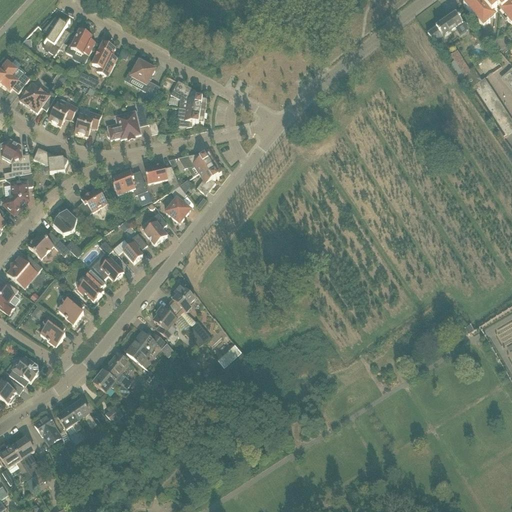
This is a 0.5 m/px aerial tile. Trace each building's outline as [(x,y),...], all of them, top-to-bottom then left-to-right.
[(502,13),(511,3),(511,0),(488,0),(483,5),(479,0),(470,0),(463,6),(484,29),(496,19),(494,16),(499,11),(502,13)] [(511,3),(502,13),(501,14),(511,27),(511,26),(511,3)] [(445,45),(444,41),(443,39),(463,25),(456,15),(436,29),(428,35),(438,51),(443,48),(445,45)] [(55,20),(52,23),(43,33),(49,39),(42,50),(55,58),(70,35),(65,32),(68,27),(60,22),(60,23),(55,20)] [(89,58),(96,45),(90,43),(92,39),(80,33),(77,40),(74,39),(66,55),(72,58),(74,58),(76,54),(84,58),(85,56),(89,58)] [(26,50),(35,49),(34,41),(26,42),(22,47),(26,50)] [(97,73),(109,79),(118,61),(112,58),(116,51),(103,45),(103,46),(101,46),(99,51),(100,51),(92,67),(99,70),(97,73)] [(126,62),(129,56),(124,53),(121,59),(126,62)] [(467,91),(475,86),(481,82),(475,72),(470,75),(456,53),(447,59),(451,65),(450,66),(467,91)] [(150,106),(160,89),(149,83),(155,72),(140,64),(131,79),(146,87),(143,93),(146,95),(141,105),(150,106)] [(19,95),(31,81),(25,76),(26,75),(20,69),(17,73),(8,65),(0,74),(0,87),(0,88),(1,86),(10,94),(13,91),(19,95)] [(79,82),(84,85),(88,78),(82,75),(79,82)] [(58,82),(61,85),(63,86),(67,80),(62,76),(60,78),(58,82)] [(197,93),(178,83),(173,94),(171,97),(179,102),(181,102),(180,110),(205,114),(207,102),(203,101),(203,98),(197,98),(197,93)] [(32,86),(20,103),(38,116),(42,110),(47,114),(57,98),(51,94),(49,97),(32,86)] [(471,97),(474,95),(504,139),(509,136),(479,91),(475,86),(467,91),(471,97)] [(66,120),(72,123),(78,111),(67,105),(61,102),(49,123),(61,129),(66,120)] [(146,115),(144,105),(135,104),(138,114),(139,117),(146,115)] [(178,132),(192,129),(193,127),(199,128),(199,125),(204,126),(205,114),(180,110),(179,110),(177,122),(180,122),(178,132)] [(91,129),(98,131),(102,118),(89,114),(87,120),(81,118),(75,135),(88,139),(91,129)] [(139,130),(136,114),(116,119),(118,127),(108,130),(111,142),(121,140),(121,142),(141,137),(139,130)] [(159,136),(157,126),(156,124),(149,126),(149,127),(152,138),(159,136)] [(11,144),(1,149),(2,160),(12,165),(11,180),(32,176),(30,156),(22,157),(21,150),(11,144)] [(38,151),(39,151),(34,162),(46,167),(49,167),(50,167),(50,176),(65,174),(65,171),(68,163),(64,161),(64,160),(56,161),(56,158),(38,151)] [(182,160),(189,170),(195,169),(199,176),(216,165),(209,155),(206,158),(204,155),(199,158),(197,156),(182,160)] [(197,190),(206,198),(216,186),(214,184),(220,180),(218,178),(222,175),(216,165),(199,176),(204,182),(197,190)] [(169,187),(178,184),(172,169),(165,171),(165,167),(161,168),(161,167),(155,168),(156,169),(145,171),(148,186),(168,182),(169,187)] [(135,192),(138,198),(148,194),(141,175),(133,178),(131,174),(114,181),(116,188),(114,189),(118,199),(135,192)] [(11,180),(5,181),(5,182),(12,187),(13,198),(4,207),(15,217),(28,203),(27,189),(34,189),(32,176),(11,180)] [(185,192),(192,189),(189,183),(182,185),(185,192)] [(181,205),(187,197),(180,188),(172,193),(171,194),(177,202),(166,215),(180,226),(191,212),(181,205)] [(75,212),(85,222),(93,215),(107,206),(100,194),(98,195),(96,192),(81,201),(83,204),(75,212)] [(56,221),(54,229),(64,239),(72,235),(75,232),(78,224),(67,215),(59,218),(56,221)] [(144,234),(155,248),(167,238),(162,231),(167,227),(159,216),(148,224),(152,229),(144,234)] [(125,234),(131,229),(126,223),(120,228),(125,234)] [(41,236),(28,249),(41,262),(54,248),(41,236)] [(123,254),(134,266),(143,258),(141,256),(141,253),(146,249),(137,237),(127,245),(130,248),(123,254)] [(108,258),(113,253),(102,241),(98,245),(101,248),(100,249),(108,258)] [(78,260),(84,254),(72,243),(66,249),(70,253),(78,260)] [(66,249),(62,245),(57,251),(65,259),(70,253),(66,249)] [(43,270),(28,257),(23,262),(20,259),(14,266),(15,267),(7,276),(16,284),(23,289),(36,274),(38,275),(43,270)] [(114,284),(124,275),(111,261),(101,271),(114,284)] [(106,287),(92,273),(87,279),(89,280),(78,292),(84,298),(85,296),(94,305),(104,294),(101,292),(106,287)] [(18,293),(8,285),(4,290),(0,287),(0,310),(9,317),(15,309),(9,305),(18,293)] [(185,314),(187,316),(192,310),(189,308),(195,302),(181,288),(175,295),(178,297),(173,302),(173,303),(170,307),(181,317),(185,314)] [(36,305),(41,300),(35,295),(31,300),(36,305)] [(65,321),(74,328),(84,316),(80,313),(84,308),(69,295),(62,302),(66,305),(59,314),(66,320),(65,321)] [(175,322),(181,317),(170,307),(165,312),(162,310),(157,316),(159,317),(154,323),(163,330),(160,334),(168,340),(175,330),(172,327),(176,323),(175,322)] [(481,333),(482,333),(480,330),(511,310),(511,309),(479,329),(481,333)] [(47,328),(41,337),(48,343),(47,344),(56,351),(66,338),(62,335),(65,330),(49,318),(43,325),(47,328)] [(198,324),(196,325),(191,330),(204,346),(211,340),(198,324)] [(191,330),(185,334),(184,335),(198,351),(204,346),(191,330)] [(127,355),(141,367),(146,371),(151,364),(146,360),(157,347),(161,350),(162,349),(166,345),(155,336),(151,341),(143,334),(127,355)] [(511,386),(511,384),(485,337),(484,337),(511,386)] [(160,351),(168,359),(174,354),(167,345),(160,351)] [(130,366),(118,356),(104,374),(127,392),(133,385),(122,376),(130,366)] [(232,381),(248,363),(242,356),(225,371),(232,381)] [(9,378),(24,388),(28,383),(31,385),(36,378),(37,378),(39,375),(38,370),(35,367),(34,367),(26,361),(20,369),(17,367),(9,378)] [(104,374),(94,386),(106,396),(112,389),(113,390),(116,387),(120,390),(118,393),(125,400),(130,394),(127,392),(104,374)] [(149,374),(144,380),(149,384),(154,378),(149,374)] [(0,382),(0,400),(8,406),(17,395),(14,393),(18,387),(5,378),(1,383),(0,382)] [(201,399),(208,404),(213,397),(205,392),(201,399)] [(192,406),(204,409),(205,403),(193,400),(192,406)] [(97,428),(90,416),(81,403),(69,412),(78,424),(84,420),(92,431),(97,428)] [(116,408),(106,417),(118,432),(125,427),(119,420),(123,417),(116,408)] [(69,412),(58,420),(66,432),(67,432),(72,428),(76,433),(76,434),(82,430),(78,424),(69,412)] [(199,413),(190,422),(194,426),(202,417),(199,413)] [(111,426),(102,415),(96,419),(104,431),(111,426)] [(43,438),(48,445),(50,448),(63,440),(49,418),(35,428),(42,439),(43,438)] [(35,454),(26,441),(13,450),(33,480),(38,476),(27,459),(35,454)] [(71,442),(64,445),(72,463),(78,460),(71,442)] [(0,459),(8,471),(16,466),(23,477),(24,476),(33,491),(36,488),(31,481),(33,480),(13,450),(0,458),(0,459)] [(72,463),(67,465),(72,475),(83,470),(78,460),(72,463)] [(16,484),(8,472),(3,475),(11,488),(16,484)] [(0,490),(0,497),(3,502),(8,498),(2,489),(0,490)] [(106,495),(99,499),(103,505),(109,501),(106,495)] [(99,511),(93,503),(80,511),(99,511)]
